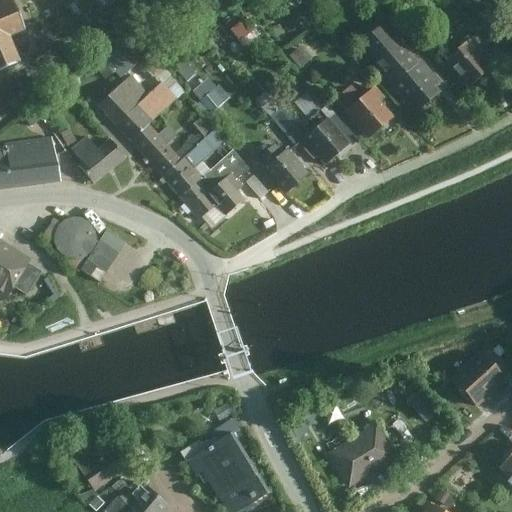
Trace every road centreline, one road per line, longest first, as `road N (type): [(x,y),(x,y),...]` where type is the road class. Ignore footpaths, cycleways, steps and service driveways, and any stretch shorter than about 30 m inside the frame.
road 1 (residential): [(511,119),(354,189),(236,260),(205,267)]
road 2 (residential): [(205,267),(242,383),(308,511)]
road 3 (residential): [(0,202),(64,196),(116,209),(184,241),(205,267)]
road 4 (residential): [(494,418),(373,511)]
